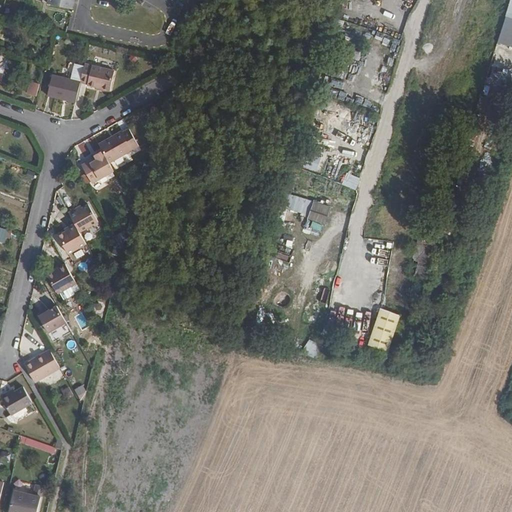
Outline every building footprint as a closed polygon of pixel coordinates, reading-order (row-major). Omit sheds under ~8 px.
[(511,0),(509,0),(497,43),(511,47),(511,0)] [(81,80),(85,64),(69,60),(64,76),(81,80)] [(117,71),(85,64),(81,80),(95,83),(93,88),(111,93),(117,71)] [(49,93),(75,102),(81,80),(64,76),(55,74),(49,93)] [(25,93),(35,97),(39,84),(29,81),(25,93)] [(122,131),(99,144),(102,148),(109,162),(138,147),(129,131),(124,134),(122,131)] [(109,162),(102,148),(94,152),(98,159),(91,162),(89,159),(79,165),(90,183),(113,170),(109,162)] [(355,190),(360,178),(346,172),(341,184),(355,190)] [(283,209),(306,216),(311,201),(287,193),(283,209)] [(307,219),(324,225),(330,207),(312,201),(307,219)] [(68,212),(75,223),(79,232),(98,221),(89,205),(82,209),(76,213),(73,209),(68,212)] [(68,257),(87,245),(79,232),(75,223),(66,228),(68,233),(57,240),(68,257)] [(0,242),(4,244),(8,231),(0,227),(0,242)] [(278,251),(277,258),(289,260),(290,254),(278,251)] [(58,293),(76,283),(65,264),(47,274),(58,293)] [(71,286),(59,292),(64,300),(75,294),(71,286)] [(45,333),(65,322),(55,303),(44,310),(41,306),(34,312),(45,333)] [(379,308),(366,346),(387,353),(399,315),(379,308)] [(88,335),(87,326),(77,328),(78,336),(88,335)] [(314,359),(322,346),(308,338),(301,351),(314,359)] [(35,382),(60,368),(49,348),(26,361),(25,363),(35,382)] [(32,405),(23,388),(10,396),(8,393),(2,397),(12,416),(32,405)] [(53,454),(55,447),(21,436),(19,443),(53,454)] [(10,460),(11,453),(1,452),(0,459),(10,460)] [(35,498),(36,489),(17,486),(10,511),(36,511),(40,499),(35,498)]
